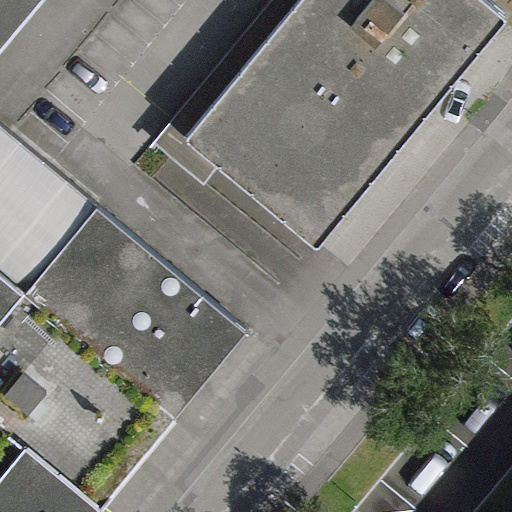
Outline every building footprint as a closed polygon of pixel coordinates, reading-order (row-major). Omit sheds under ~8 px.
[(0,0),(0,48),(40,0),(0,0)] [(209,182),(225,161),(191,132),(302,0),(276,0),(159,140),(209,182)] [(302,0),(191,132),(225,161),(320,243),(511,16),(490,0),(302,0)] [(0,267),(28,290),(98,204),(14,134),(0,122),(0,267)] [(28,290),(0,267),(0,511),(95,511),(249,327),(98,204),(28,290)]
